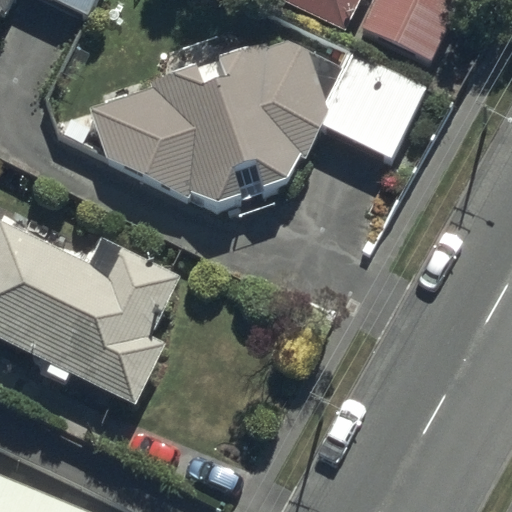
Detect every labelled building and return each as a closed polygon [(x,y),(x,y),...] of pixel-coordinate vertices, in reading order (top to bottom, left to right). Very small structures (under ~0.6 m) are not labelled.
[(0,0),(0,27),(14,0),(21,0),(85,33),(102,0),(0,0)] [(299,0),(346,22),(355,0),(299,0)] [(387,0),(370,38),(430,66),(460,0),(387,0)] [(319,131),(389,167),(424,100),(301,36),(93,103),(110,154),(221,212),(289,190),(319,131)] [(1,223),(0,224),(0,337),(133,406),(194,288),(97,238),(83,266),(1,223)] [(0,511),(77,511),(0,480),(0,511)]
